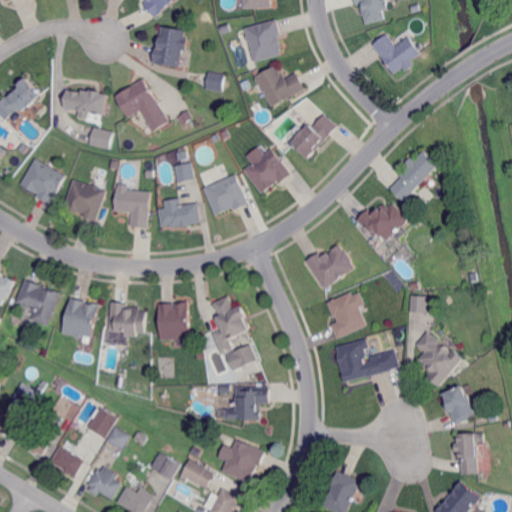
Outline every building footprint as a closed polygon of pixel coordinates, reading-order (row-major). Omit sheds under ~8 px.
[(177,0),(157,16),(145,3),(148,1),(147,0),(177,0)] [(274,7),(274,0),(243,0),(244,8),(274,7)] [(387,0),(390,9),(384,11),(386,19),(366,24),(364,15),(363,15),(361,3),(357,4),(356,0),(387,0)] [(277,37),(278,37),(281,47),(280,48),(282,55),(254,62),(249,42),(248,41),(247,37),(247,35),(245,28),(277,20),(281,35),(277,36),(277,37)] [(225,33),(223,26),(230,24),(232,31),(225,33)] [(189,49),(185,49),(182,65),(159,62),(156,61),(159,45),(161,45),(164,25),(188,28),(187,36),(191,37),(189,49)] [(399,45),(412,35),(424,52),(414,59),(417,63),(408,70),(405,66),(397,72),(376,43),(390,33),(399,45)] [(282,75),(284,74),(287,79),(298,73),(307,89),(273,107),(260,82),(259,82),(257,78),(258,78),(257,76),(277,65),(282,75)] [(223,92),(207,89),(210,71),(226,74),(223,92)] [(22,111),(19,108),(6,120),(0,112),(0,103),(20,87),(17,84),(26,77),(41,95),(22,111)] [(171,121),(155,132),(141,111),(130,118),(116,97),(144,79),(171,121)] [(85,90),(85,88),(93,90),(94,88),(105,90),(104,92),(112,93),(108,114),(92,111),(91,117),(81,115),(82,109),(67,106),(70,87),(85,90)] [(184,126),(179,119),(190,112),(195,119),(184,126)] [(310,159),(293,144),(311,125),(315,128),(326,115),(339,127),(310,159)] [(109,151),(90,146),(94,128),(114,132),(109,151)] [(226,139),(223,133),(229,130),(232,136),(226,139)] [(215,142),(213,137),(219,134),(221,139),(215,142)] [(21,148),(15,143),(19,138),(25,143),(21,148)] [(283,183),(281,180),(265,192),(248,169),(275,148),(295,173),(283,183)] [(441,165),(406,199),(393,186),(404,175),(402,173),(410,166),(407,163),(414,156),(417,159),(426,150),(441,165)] [(180,160),(179,152),(188,151),(189,159),(180,160)] [(52,206),(39,199),(41,195),(24,185),(38,160),(68,178),(52,206)] [(118,169),(112,168),(114,160),(120,161),(118,169)] [(181,182),(178,166),(195,163),(198,178),(181,182)] [(148,179),(147,171),(156,171),(156,179),(148,179)] [(237,211),(236,208),(234,209),(234,210),(218,217),(206,190),(238,176),(251,205),(237,211)] [(95,186),(97,185),(102,187),(103,189),(109,191),(98,221),(85,217),(86,214),(84,213),(83,214),(65,208),(76,179),(95,186)] [(131,190),(154,192),(151,228),(134,226),(135,212),(118,211),(120,188),(121,189),(121,184),(132,185),(131,190)] [(409,217),(407,219),(408,220),(403,225),(402,224),(388,239),(381,232),(380,233),(379,232),(375,236),(358,220),(370,207),(375,212),(382,204),(384,206),(387,204),(389,206),(394,202),(409,217)] [(195,225),(183,227),(183,226),(173,228),(173,225),(165,226),(162,209),(200,203),(203,223),(194,224),(195,225)] [(349,252),(350,251),(357,262),(355,263),(359,268),(330,289),(311,261),(324,253),(326,257),(331,253),(333,255),(337,252),(336,251),(344,245),(349,252)] [(6,279),(8,277),(15,282),(11,290),(12,290),(6,300),(5,300),(2,305),(0,303),(0,272),(3,274),(2,276),(6,279)] [(44,288),(44,287),(51,289),(51,288),(63,293),(51,325),(34,319),(38,309),(19,302),(28,279),(43,285),(42,288),(44,288)] [(355,296),(362,293),(367,305),(361,308),(369,326),(340,339),(334,325),(340,322),(338,318),(336,319),(330,304),(354,293),(355,296)] [(238,308),(245,305),(250,315),(247,316),(253,329),(231,338),(231,337),(224,339),(220,331),(225,329),(224,325),(222,326),(218,317),(223,314),(217,302),(232,295),(238,308)] [(429,312),(412,311),(413,296),(430,297),(429,312)] [(88,308),(89,303),(101,306),(93,338),(84,336),(83,338),(81,340),(78,339),(77,337),(64,334),(72,299),(86,303),(85,307),(88,308)] [(148,334),(141,333),(140,336),(129,335),(129,332),(112,331),(115,303),(134,304),(134,307),(143,308),(143,312),(150,313),(148,334)] [(193,336),(185,337),(185,340),(165,341),(163,305),(178,304),(178,308),(179,308),(179,303),(192,303),(193,336)] [(398,337),(397,330),(404,329),(406,335),(398,337)] [(453,352),(456,349),(466,357),(441,385),(430,375),(433,371),(425,364),(427,362),(421,358),(427,351),(419,344),(431,330),(443,341),(453,350),(452,351),(453,352)] [(369,361),(374,360),(373,358),(386,355),(391,372),(370,378),(370,376),(351,382),(348,372),(350,371),(348,364),(342,365),(340,356),(342,355),(339,348),(369,340),(371,348),(366,349),(369,361)] [(235,369),(260,359),(253,343),(229,353),(235,369)] [(210,371),(208,361),(212,361),(216,370),(210,371)] [(241,379),(238,373),(245,369),(248,376),(241,379)] [(35,409),(16,397),(25,382),(44,394),(35,409)] [(44,393),(39,390),(42,384),(47,387),(44,393)] [(477,416),(457,425),(452,412),(450,413),(448,407),(449,407),(444,395),(463,386),(477,416)] [(273,404),(264,404),(263,420),(229,419),(229,410),(239,410),(240,387),(273,388),(273,404)] [(73,422),(54,410),(63,396),(81,407),(73,422)] [(108,438),(91,427),(103,407),(120,418),(108,438)] [(11,437),(5,434),(4,436),(0,433),(0,408),(21,421),(11,437)] [(491,422),(489,415),(496,412),(498,420),(491,422)] [(46,455),(40,452),(38,455),(36,453),(32,451),(34,448),(21,441),(31,424),(56,439),(46,455)] [(124,450),(109,441),(119,426),(134,435),(124,450)] [(142,432),(144,432),(149,435),(149,436),(150,437),(146,444),(137,439),(141,432),(142,432)] [(481,473),(465,474),(464,461),(460,461),(460,452),(458,453),(457,443),(459,443),(459,438),(461,438),(460,435),(478,434),(481,473)] [(262,466),(260,465),(259,467),(260,467),(253,483),(226,471),(240,440),(268,452),(262,466)] [(78,478),(72,475),(71,477),(64,473),(65,471),(53,464),(63,448),(88,462),(78,478)] [(173,479),(154,468),(163,453),(182,464),(173,479)] [(209,487),(201,483),(200,484),(190,478),(188,482),(182,479),(193,459),(209,468),(208,469),(217,474),(209,487)] [(121,474),(118,480),(125,484),(116,499),(103,492),(100,497),(91,491),(94,487),(91,485),(101,468),(105,471),(107,466),(121,474)] [(359,495),(357,494),(349,511),(337,511),(325,507),(329,496),(330,496),(334,487),(340,473),(363,482),(360,490),(361,490),(359,495)] [(437,511),(463,482),(483,499),(472,511),(437,511)] [(140,493),(143,488),(156,496),(147,511),(130,511),(132,510),(119,502),(129,486),(140,493)] [(235,511),(233,511),(232,511),(211,511),(224,489),(240,497),(236,504),(239,505),(235,511)]
